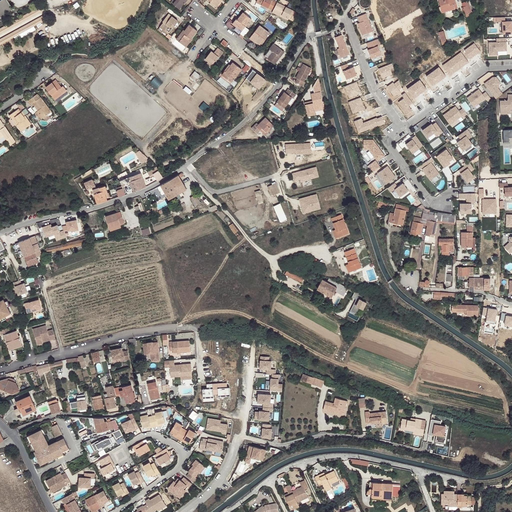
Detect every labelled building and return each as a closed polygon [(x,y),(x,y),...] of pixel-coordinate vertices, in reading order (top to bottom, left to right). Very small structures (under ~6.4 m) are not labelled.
[(0,0),(0,17),(13,9),(7,0),(0,0)] [(176,0),(173,4),(179,9),(184,3),(183,2),(184,0),(176,0)] [(257,0),(256,2),(272,9),(276,1),(273,0),(257,0)] [(445,11),(442,12),(438,0),(435,0),(440,16),(444,15),(446,16),(447,17),(449,17),(450,17),(451,16),(453,15),(454,13),(455,10),(455,8),(451,9),(452,11),(451,12),(450,14),(448,14),(446,13),(445,12),(445,11)] [(438,0),(442,12),(445,11),(445,12),(446,13),(448,14),(450,14),(451,12),(452,11),(451,9),(458,8),(455,0),(438,0)] [(468,13),(472,12),(469,2),(462,4),(463,7),(462,7),(463,11),(464,10),(466,16),(469,15),(468,13)] [(43,3),(0,27),(0,33),(45,8),(43,3)] [(273,10),(272,12),(281,17),(282,15),(289,19),(293,11),(277,3),(273,10)] [(0,38),(0,44),(49,16),(46,11),(0,38)] [(293,11),(289,19),(294,21),(298,13),(293,11)] [(236,18),(233,23),(238,27),(238,28),(242,31),(252,19),(243,12),(240,16),(238,19),(236,18)] [(167,33),(168,33),(178,21),(169,13),(162,21),(163,22),(160,27),(164,30),(167,33)] [(373,31),(366,13),(358,16),(360,22),(358,23),(362,35),(373,31)] [(505,16),(494,17),(494,21),(502,21),(503,33),(511,32),(511,20),(505,21),(505,16)] [(176,39),(186,47),(192,39),(191,38),(197,30),(189,24),(185,31),(183,30),(179,35),(178,35),(176,37),(177,38),(176,39)] [(252,34),(258,39),(256,41),(260,44),(269,33),(259,25),(252,34)] [(443,31),(438,32),(442,44),(447,43),(443,31)] [(249,38),(255,43),(256,41),(258,39),(252,34),(249,38)] [(349,54),(341,35),(335,37),(339,48),(337,49),(341,58),(349,54)] [(378,38),(366,43),(369,49),(368,50),(372,58),(382,54),(378,45),(380,44),(378,38)] [(506,38),(496,38),(496,42),(489,42),(489,55),(498,54),(498,51),(507,50),(506,38)] [(274,43),(264,56),(275,64),(284,51),(274,43)] [(205,59),(208,62),(207,63),(211,66),(218,56),(219,57),(223,52),(218,48),(215,51),(217,52),(215,55),(213,53),(211,51),(205,59)] [(447,57),(441,49),(427,58),(433,66),(447,57)] [(424,60),(411,68),(414,71),(426,63),(424,60)] [(222,75),(226,78),(227,77),(232,81),(242,69),(233,62),(231,65),(226,71),(225,71),(222,75)] [(312,68),(304,64),(296,78),(298,79),(296,82),(302,85),(312,68)] [(347,64),(341,66),(343,71),(344,71),(347,79),(357,75),(353,67),(349,68),(347,64)] [(493,77),(484,83),(494,95),(500,90),(498,88),(497,86),(498,85),(501,83),(496,77),(493,77)] [(326,112),(325,109),(324,101),(323,101),(321,92),(322,92),(319,78),(318,78),(313,87),(314,93),(311,94),(313,102),(313,104),(305,105),(307,113),(315,111),(323,109),(324,112),(326,112)] [(61,87),(56,79),(46,87),(55,99),(67,90),(63,86),(61,87)] [(286,92),(285,92),(277,103),(284,108),(292,97),(293,98),(296,94),(288,89),(286,92)] [(479,89),(467,98),(474,106),(485,98),(487,100),(491,98),(486,92),(483,94),(479,89)] [(40,97),(37,94),(28,100),(31,104),(32,103),(38,110),(43,118),(44,118),(48,114),(52,112),(40,97)] [(510,107),(511,106),(511,94),(508,94),(508,100),(500,101),(500,114),(511,114),(510,107)] [(455,106),(443,115),(450,124),(462,115),(464,117),(467,114),(462,108),(459,111),(455,106)] [(21,112),(18,108),(10,115),(20,130),(26,126),(27,127),(31,124),(25,115),(24,116),(21,112)] [(251,128),(257,134),(261,130),(264,134),(270,128),(271,128),(274,125),(266,117),(258,124),(257,123),(251,128)] [(0,138),(4,136),(11,145),(16,142),(1,120),(0,120),(0,138)] [(432,123),(423,130),(428,137),(434,133),(436,136),(443,131),(436,122),(433,124),(432,123)] [(461,139),(457,142),(463,150),(476,141),(472,136),(476,133),(471,126),(458,136),(461,139)] [(511,129),(503,130),(504,144),(509,144),(509,138),(510,137),(511,136),(511,129)] [(423,145),(416,135),(412,138),(413,139),(410,141),(406,144),(413,153),(423,145)] [(374,141),(365,141),(364,147),(369,147),(369,149),(370,149),(371,151),(375,157),(378,161),(381,158),(381,159),(385,156),(374,141)] [(310,143),(286,144),(286,152),(296,152),(296,153),(310,153),(310,143)] [(446,149),(436,157),(444,168),(448,165),(446,163),(449,161),(453,158),(446,149)] [(144,153),(139,157),(142,163),(150,159),(144,153)] [(376,160),(369,165),(374,172),(380,167),(376,160)] [(439,174),(429,160),(428,161),(423,164),(425,167),(422,169),(430,180),(439,174)] [(468,163),(458,170),(461,173),(460,174),(467,183),(474,178),(470,172),(473,169),(468,163)] [(316,166),(293,172),(294,180),(300,178),(301,181),(318,176),(316,166)] [(386,184),(396,177),(387,166),(378,173),(386,184)] [(157,167),(148,172),(151,178),(146,180),(148,183),(156,178),(158,180),(163,177),(166,175),(163,172),(159,170),(157,167)] [(140,173),(120,181),(122,185),(122,186),(130,183),(134,192),(144,188),(140,178),(142,177),(140,173)] [(166,193),(169,199),(187,189),(180,178),(184,176),(182,173),(179,175),(161,185),(166,193)] [(93,189),(96,188),(93,179),(85,182),(87,188),(92,187),(93,189)] [(507,182),(499,183),(500,187),(505,187),(505,195),(511,195),(511,186),(507,187),(507,182)] [(395,183),(388,188),(391,192),(395,189),(401,196),(408,191),(403,183),(398,187),(395,183)] [(93,189),(97,204),(107,201),(105,194),(104,192),(108,191),(106,185),(96,188),(93,189)] [(158,189),(162,196),(166,193),(161,185),(157,187),(158,189)] [(123,188),(116,190),(119,197),(125,194),(123,188)] [(474,193),(466,193),(466,203),(460,203),(460,213),(471,213),(471,203),(475,203),(474,196),(474,193)] [(190,198),(195,206),(201,202),(196,194),(190,198)] [(316,194),(299,198),(303,212),(320,208),(316,194)] [(135,207),(136,210),(140,209),(141,211),(143,210),(141,203),(138,204),(139,206),(135,207)] [(282,207),(285,218),(299,214),(296,203),(282,207)] [(390,213),(389,222),(393,223),(402,225),(406,210),(408,211),(409,207),(396,204),(394,213),(390,213)] [(215,211),(227,224),(230,221),(229,221),(230,220),(219,209),(215,211)] [(428,213),(429,210),(424,209),(422,218),(421,220),(414,218),(411,234),(417,235),(417,234),(421,234),(423,223),(426,224),(426,225),(427,225),(425,235),(430,235),(430,234),(435,234),(437,222),(436,221),(436,220),(437,215),(428,213)] [(447,214),(429,210),(428,213),(437,215),(436,220),(442,221),(442,217),(447,217),(447,214)] [(105,216),(109,227),(120,223),(124,222),(120,211),(105,216)] [(336,229),(339,237),(348,233),(341,214),(331,218),(336,229)] [(456,215),(447,214),(447,217),(442,217),(442,221),(452,222),(452,218),(456,218),(456,215)] [(239,231),(233,223),(230,226),(235,233),(239,231)] [(461,232),(461,247),(472,246),(472,238),(472,232),(461,232)] [(40,254),(37,246),(38,246),(34,236),(19,242),(28,266),(39,262),(37,257),(38,256),(37,255),(40,254)] [(46,248),(47,252),(91,242),(90,237),(62,244),(62,245),(46,248)] [(454,239),(439,239),(439,245),(442,245),(442,255),(450,255),(450,253),(449,253),(449,252),(453,252),(453,245),(454,245),(454,239)] [(349,264),(352,271),(362,267),(354,248),(344,252),(349,264)] [(473,275),(473,267),(458,267),(458,275),(466,276),(466,278),(469,275),(473,275)] [(288,268),(287,271),(303,280),(305,277),(288,268)] [(474,289),(484,289),(490,289),(490,278),(484,278),(474,278),(473,277),(469,277),(469,281),(465,281),(465,289),(474,289)] [(322,279),(317,289),(332,297),(335,291),(342,295),(347,288),(330,278),(328,282),(322,279)] [(20,280),(14,282),(19,294),(28,291),(25,283),(21,284),(20,280)] [(366,302),(357,297),(350,310),(356,313),(359,307),(363,309),(366,302)] [(0,319),(1,319),(5,316),(11,313),(8,306),(5,302),(4,299),(0,300),(0,319)] [(24,304),(29,319),(33,317),(34,315),(33,314),(32,311),(41,309),(39,299),(24,304)] [(478,305),(452,305),(452,311),(467,312),(467,315),(478,315),(478,305)] [(53,329),(47,330),(46,325),(33,329),(37,344),(43,343),(43,342),(42,339),(49,336),(50,340),(55,338),(53,329)] [(4,334),(8,347),(22,343),(20,337),(19,337),(18,336),(16,330),(4,334)] [(173,350),(174,353),(190,351),(189,341),(169,342),(170,350),(173,350)] [(159,360),(158,342),(153,342),(147,343),(148,343),(143,344),(145,354),(149,354),(149,353),(152,353),(152,361),(159,360)] [(124,361),(129,360),(128,350),(123,351),(122,348),(111,350),(113,359),(124,357),(124,361)] [(100,360),(97,351),(91,353),(93,359),(93,362),(100,360)] [(191,364),(175,365),(174,360),(165,361),(165,367),(170,366),(171,376),(181,376),(192,375),(191,364)] [(38,370),(39,372),(51,369),(50,367),(49,364),(49,363),(37,366),(37,367),(38,370)] [(270,378),(269,391),(281,392),(281,384),(277,384),(277,379),(278,379),(278,375),(271,374),(271,378),(270,378)] [(324,382),(303,374),(301,380),(322,388),(324,382)] [(5,391),(12,394),(19,390),(16,383),(6,379),(0,380),(0,388),(1,387),(6,389),(5,391)] [(147,383),(151,400),(160,398),(156,381),(147,383)] [(124,395),(125,396),(126,403),(135,401),(132,384),(114,388),(116,396),(121,395),(121,396),(124,395)] [(214,400),(214,384),(203,384),(204,401),(214,400)] [(105,398),(107,409),(116,407),(114,397),(116,397),(116,396),(114,388),(113,385),(106,387),(108,393),(109,397),(105,398)] [(263,403),(263,407),(271,408),(272,408),(272,404),(269,403),(270,395),(258,394),(257,403),(263,403)] [(20,406),(24,415),(36,409),(30,395),(16,401),(18,407),(20,406)] [(93,396),(95,409),(104,407),(101,395),(93,396)] [(87,410),(85,396),(77,398),(77,401),(71,402),(71,408),(78,407),(79,409),(80,409),(81,411),(87,410)] [(338,413),(339,408),(345,409),(347,401),(335,398),(334,403),(326,401),(324,408),(330,409),(329,411),(338,413)] [(50,408),(52,414),(61,411),(58,402),(59,402),(59,400),(57,401),(57,400),(48,402),(50,408)] [(271,408),(263,407),(262,411),(259,411),(258,412),(255,412),(254,419),(268,420),(269,412),(271,412),(271,408)] [(366,424),(375,423),(376,428),(382,427),(382,423),(387,423),(386,411),(370,413),(369,411),(365,412),(366,424)] [(162,412),(154,413),(155,416),(152,416),(154,424),(158,423),(158,426),(162,425),(162,424),(165,423),(162,412)] [(150,417),(149,414),(141,416),(144,428),(147,427),(147,428),(151,427),(150,424),(154,424),(152,416),(150,417)] [(94,417),(98,432),(108,430),(112,429),(111,421),(107,422),(106,421),(105,421),(104,417),(94,417)] [(134,417),(122,423),(126,432),(130,430),(134,428),(135,429),(139,427),(134,417)] [(220,420),(208,418),(206,429),(222,432),(221,433),(225,434),(227,425),(220,424),(220,420)] [(426,421),(420,420),(419,422),(415,421),(402,418),(400,429),(413,431),(414,429),(418,429),(417,432),(423,433),(426,421)] [(441,421),(431,419),(428,435),(433,436),(433,434),(436,434),(435,441),(444,443),(444,442),(445,442),(446,437),(445,437),(445,436),(442,435),(443,431),(444,431),(445,426),(440,425),(441,421)] [(184,427),(177,422),(171,432),(174,434),(173,435),(176,437),(178,434),(181,436),(185,439),(183,441),(186,443),(187,442),(190,443),(196,434),(188,429),(187,431),(185,430),(183,429),(184,427)] [(50,426),(55,436),(62,433),(57,423),(50,426)] [(262,424),(261,437),(270,438),(271,429),(269,429),(270,425),(262,424)] [(120,429),(113,432),(116,438),(122,435),(120,429)] [(39,430),(30,435),(36,448),(37,450),(35,451),(40,463),(47,460),(53,457),(54,458),(70,449),(64,437),(60,439),(57,440),(47,445),(46,443),(47,442),(44,436),(43,437),(41,434),(39,430)] [(30,435),(26,436),(33,449),(36,448),(30,435)] [(98,440),(91,444),(95,450),(98,449),(99,451),(116,442),(113,436),(110,438),(105,439),(103,440),(99,442),(98,440)] [(200,449),(206,450),(206,449),(213,450),(213,449),(216,449),(216,450),(216,451),(221,452),(224,442),(208,439),(208,440),(208,442),(203,441),(201,440),(200,449)] [(142,441),(136,444),(138,448),(135,449),(137,452),(138,452),(140,455),(150,449),(147,443),(144,444),(142,441)] [(266,451),(249,447),(249,451),(251,451),(250,453),(248,453),(247,458),(251,459),(263,462),(266,451)] [(165,449),(163,450),(157,454),(154,455),(160,465),(170,459),(168,456),(170,455),(168,451),(167,452),(165,449)] [(109,455),(99,460),(103,467),(101,469),(104,475),(114,470),(113,467),(115,466),(113,462),(109,464),(108,460),(111,459),(109,455)] [(186,476),(194,482),(197,479),(195,477),(199,472),(201,470),(199,469),(203,465),(196,459),(192,464),(194,465),(192,467),(188,472),(189,473),(186,476)] [(150,462),(143,466),(149,476),(152,475),(153,476),(156,474),(154,471),(158,469),(154,463),(151,465),(150,462)] [(142,477),(139,471),(135,473),(134,471),(127,475),(133,484),(136,482),(137,484),(140,482),(139,479),(142,477)] [(330,486),(330,484),(339,480),(334,471),(325,475),(320,478),(319,475),(315,477),(319,485),(323,484),(325,488),(330,486)] [(70,482),(65,473),(62,475),(54,479),(53,477),(45,481),(52,493),(67,485),(66,484),(70,482)] [(80,478),(79,487),(90,488),(91,479),(95,479),(95,474),(85,473),(85,478),(80,478)] [(192,483),(184,477),(180,482),(177,485),(174,483),(173,482),(167,489),(176,497),(183,489),(186,485),(188,487),(192,483)] [(290,487),(297,502),(301,500),(308,497),(304,489),(307,487),(304,480),(300,482),(302,487),(294,490),(292,486),(290,487)] [(127,489),(124,482),(120,484),(119,482),(113,486),(118,496),(121,494),(122,496),(126,494),(124,491),(127,489)] [(400,485),(371,482),(371,494),(372,494),(372,498),(381,499),(381,495),(392,496),(399,496),(400,485)] [(290,487),(290,485),(286,486),(289,493),(290,492),(291,494),(285,497),(289,506),(292,504),(297,502),(290,487)] [(183,489),(176,497),(179,499),(185,492),(185,490),(183,489)] [(457,506),(457,494),(454,494),(454,491),(444,491),(444,494),(441,494),(441,504),(449,504),(449,506),(457,506)] [(95,497),(101,508),(104,507),(103,505),(109,501),(104,492),(95,497)] [(70,494),(61,499),(64,505),(66,504),(70,511),(73,511),(75,511),(80,509),(71,494),(70,494)] [(146,511),(152,511),(157,509),(157,508),(165,503),(160,494),(151,500),(150,498),(145,501),(147,504),(144,506),(146,511)] [(464,494),(457,494),(457,506),(457,507),(462,507),(462,506),(467,506),(467,504),(471,504),(471,497),(471,495),(467,495),(464,495),(464,494)] [(95,497),(94,496),(86,501),(91,511),(94,511),(101,508),(95,497)]
